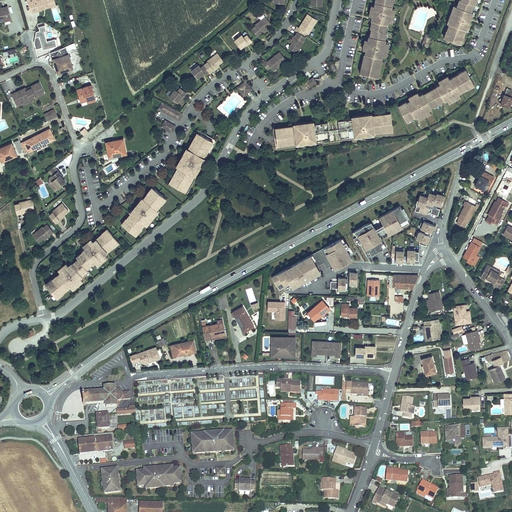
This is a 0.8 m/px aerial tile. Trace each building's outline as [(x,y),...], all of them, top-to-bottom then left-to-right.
[(27,0),(31,12),(43,9),(43,6),(45,6),(45,8),(51,7),(48,0),(27,0)] [(386,23),(387,21),(391,21),(392,18),(391,18),(392,15),(392,12),(393,12),(394,8),(391,8),(392,6),(393,0),(375,0),(375,2),(375,6),(374,5),(373,8),(372,8),(372,10),(371,13),(372,13),(371,16),(372,16),(371,20),(372,20),(371,28),(372,28),(370,36),(369,35),(368,39),(367,39),(367,41),(366,41),(365,44),(365,47),(366,47),(365,50),(366,50),(365,53),(364,58),(363,64),(362,64),(361,69),(365,70),(364,74),(374,76),(375,72),(378,73),(379,68),(380,61),(381,62),(382,57),(381,57),(381,55),(384,55),(385,52),(384,52),(384,49),(385,45),(386,46),(387,42),(384,42),(384,39),(384,36),(385,31),(383,31),(384,26),(385,26),(386,23)] [(459,0),(457,6),(456,6),(455,9),(453,8),(452,12),(450,17),(450,16),(449,20),(451,21),(449,24),(447,29),(445,34),(449,35),(447,39),(457,42),(459,39),(462,40),(464,36),(463,36),(465,29),(466,27),(469,27),(470,24),(469,23),(471,18),(472,19),(473,15),(471,15),(472,12),(471,11),(472,9),(471,8),(473,4),(475,4),(476,0),(477,0),(459,0)] [(52,10),(55,21),(61,19),(58,8),(52,10)] [(0,20),(6,19),(7,21),(12,19),(9,10),(4,11),(3,9),(0,9),(0,20)] [(317,20),(308,14),(303,21),(305,22),(303,25),(302,24),(299,28),(297,27),(295,30),(297,32),(302,35),(304,31),(307,33),(309,30),(310,31),(317,20)] [(256,26),(252,29),(258,36),(262,33),(261,32),(266,27),(271,24),(265,17),(255,25),(256,26)] [(40,31),(37,32),(35,43),(36,49),(43,48),(43,50),(50,49),(54,48),(57,47),(55,40),(47,42),(45,32),(47,31),(45,26),(39,27),(40,31)] [(302,35),(297,32),(295,36),(296,37),(292,42),(289,48),(297,52),(304,41),(303,41),(306,37),(302,35)] [(242,34),(235,40),(241,48),(245,45),(248,42),(249,43),(252,41),(247,34),(244,37),(242,34)] [(425,36),(422,45),(427,47),(431,36),(428,35),(427,36),(425,36)] [(73,43),(61,48),(51,52),(58,72),(73,67),(67,51),(75,47),(73,43)] [(280,52),(273,57),(274,58),(272,60),(271,59),(267,62),(266,60),(262,63),(267,69),(270,67),(273,69),(276,67),(276,68),(287,61),(280,52)] [(223,60),(218,53),(207,61),(208,62),(204,65),(209,71),(210,72),(214,69),(213,68),(218,64),(223,60)] [(199,65),(191,70),(197,78),(202,75),(205,73),(206,74),(209,71),(204,65),(201,67),(199,65)] [(450,79),(448,76),(439,81),(439,82),(436,84),(436,86),(423,93),(422,91),(419,93),(418,92),(408,97),(410,100),(407,102),(407,101),(398,106),(406,120),(410,118),(411,120),(417,117),(418,118),(421,116),(421,115),(424,114),(427,112),(427,113),(430,111),(429,109),(431,108),(431,107),(433,105),(441,101),(442,103),(443,103),(444,103),(445,103),(445,102),(445,101),(445,100),(447,99),(448,101),(451,100),(451,99),(453,97),(456,96),(457,97),(460,95),(459,92),(467,88),(467,89),(471,87),(469,83),(473,82),(468,72),(464,74),(462,71),(452,76),(453,77),(450,79)] [(313,78),(302,85),(305,90),(316,82),(313,78)] [(31,98),(32,100),(45,93),(40,82),(31,87),(32,88),(27,90),(26,89),(26,88),(12,94),(18,106),(23,104),(23,102),(31,98)] [(243,83),(238,87),(244,95),(252,89),(248,85),(246,86),(243,83)] [(77,89),(80,99),(86,98),(87,100),(88,102),(96,100),(92,85),(77,89)] [(175,89),(170,96),(177,102),(181,98),(183,95),(184,96),(187,92),(180,87),(178,91),(175,89)] [(511,100),(511,90),(507,88),(503,99),(501,98),(500,100),(502,101),(501,104),(509,107),(511,100)] [(163,103),(159,109),(179,120),(182,114),(163,103)] [(54,109),(44,114),(48,121),(58,116),(54,109)] [(276,149),(394,134),(391,113),(382,114),(382,115),(376,115),(375,115),(371,116),(371,114),(364,115),(359,116),(359,115),(353,116),(353,118),(346,119),(336,120),(335,114),(330,115),(330,121),(320,122),(313,123),(313,121),(306,122),(306,123),(301,123),(295,124),(295,125),(291,126),(285,127),(275,128),(273,128),(276,149)] [(165,120),(162,126),(171,132),(174,126),(165,120)] [(46,142),(46,143),(55,139),(50,129),(41,133),(42,135),(40,136),(39,134),(31,138),(32,139),(25,143),(24,141),(21,143),(25,153),(28,151),(29,152),(37,148),(37,147),(46,142)] [(214,139),(199,130),(193,140),(194,141),(190,146),(190,145),(188,150),(186,149),(183,154),(184,155),(181,159),(178,164),(180,165),(174,175),(169,183),(188,193),(220,135),(217,134),(214,139)] [(107,142),(109,152),(114,151),(115,155),(127,153),(124,138),(107,142)] [(2,162),(18,155),(12,142),(0,147),(0,161),(1,161),(2,162)] [(67,152),(64,161),(70,163),(72,154),(67,152)] [(49,184),(55,191),(66,182),(60,175),(61,174),(56,168),(49,172),(52,176),(55,179),(52,181),(49,184)] [(489,181),(492,177),(485,173),(483,177),(481,177),(480,176),(475,186),(484,190),(489,181)] [(486,192),(494,178),(492,177),(489,181),(484,190),(486,192)] [(125,227),(133,233),(135,230),(138,232),(139,231),(140,231),(142,228),(145,224),(146,222),(148,223),(151,220),(150,219),(153,215),(154,216),(156,213),(155,211),(157,209),(161,204),(164,201),(161,199),(163,196),(155,189),(153,192),(150,190),(147,193),(148,193),(143,199),(141,201),(140,199),(137,202),(138,203),(133,210),(131,209),(130,211),(132,213),(130,215),(127,218),(124,221),(127,223),(125,227)] [(443,201),(444,196),(437,193),(436,195),(429,192),(428,197),(420,195),(418,200),(416,204),(417,204),(415,211),(427,215),(429,206),(425,205),(426,203),(433,205),(434,203),(441,206),(441,205),(442,205),(443,201)] [(500,204),(502,200),(498,198),(497,202),(496,202),(489,215),(493,217),(491,221),(492,222),(497,224),(499,220),(498,219),(501,214),(505,206),(500,204)] [(28,210),(34,208),(32,199),(19,203),(15,205),(17,214),(22,213),(22,211),(28,210)] [(475,206),(467,202),(465,206),(458,218),(468,223),(476,207),(475,206)] [(53,212),(49,215),(56,222),(59,219),(59,218),(64,214),(68,210),(63,203),(52,212),(53,212)] [(400,206),(380,217),(385,227),(389,234),(410,223),(408,219),(402,209),(400,206)] [(438,216),(440,209),(433,207),(431,213),(438,216)] [(432,232),(435,225),(424,221),(421,228),(432,232)] [(372,227),(369,223),(354,231),(357,235),(355,237),(354,237),(357,242),(358,242),(359,244),(362,242),(365,246),(364,246),(369,256),(386,247),(379,233),(378,233),(377,231),(376,229),(374,226),(372,227)] [(43,226),(33,235),(39,242),(43,238),(49,234),(53,231),(47,224),(44,227),(43,226)] [(511,227),(508,225),(503,234),(511,238),(511,227)] [(51,284),(48,287),(55,295),(58,292),(60,295),(63,292),(69,287),(68,287),(70,286),(72,288),(75,286),(74,285),(76,283),(79,280),(80,281),(82,279),(80,277),(82,276),(83,277),(84,277),(85,276),(85,275),(85,274),(85,273),(84,273),(88,270),(92,266),(90,265),(92,263),(93,263),(95,262),(97,264),(99,262),(99,261),(101,259),(104,256),(104,257),(107,255),(105,253),(113,247),(113,248),(116,245),(114,242),(117,240),(110,231),(107,234),(105,231),(101,234),(102,234),(94,242),(93,241),(91,242),(90,242),(88,243),(86,245),(87,246),(85,247),(85,248),(82,251),(83,252),(77,256),(78,258),(72,263),(69,265),(68,265),(66,266),(63,268),(61,269),(62,270),(60,271),(61,272),(58,275),(58,274),(52,279),(49,281),(51,284)] [(417,239),(420,240),(420,244),(426,246),(430,236),(420,231),(417,239)] [(476,255),(482,243),(474,238),(464,257),(469,259),(467,262),(471,264),(476,255)] [(343,243),(341,239),(273,277),(280,290),(285,287),(287,291),(304,281),(305,283),(308,281),(307,278),(308,277),(309,278),(321,272),(318,266),(324,263),(327,269),(334,265),(336,269),(353,259),(346,248),(350,246),(347,241),(343,243)] [(404,262),(404,258),(404,255),(404,251),(397,250),(397,249),(392,249),(392,257),(397,257),(396,261),(404,262)] [(407,255),(407,259),(407,261),(415,261),(415,258),(419,258),(419,250),(408,250),(407,255)] [(480,257),(476,255),(471,264),(475,266),(480,257)] [(497,269),(492,266),(487,264),(480,276),(485,279),(486,277),(490,279),(491,278),(493,279),(492,280),(494,282),(493,283),(500,287),(505,279),(498,275),(499,273),(496,271),(497,269)] [(350,272),(350,279),(349,283),(357,284),(358,273),(350,272)] [(414,288),(418,276),(390,275),(390,287),(414,288)] [(346,283),(346,279),(346,278),(338,278),(338,282),(331,281),(330,289),(346,289),(346,283)] [(379,296),(379,280),(368,279),(367,295),(379,296)] [(443,308),(439,291),(428,293),(429,299),(427,300),(429,311),(443,308)] [(312,316),(315,320),(320,315),(321,314),(322,315),(330,308),(323,300),(311,310),(314,314),(312,316)] [(285,319),(285,301),(281,301),(281,302),(278,302),(278,301),(268,301),(268,310),(276,311),(276,319),(285,319)] [(464,312),(463,305),(454,306),(456,325),(471,323),(470,314),(466,314),(464,312)] [(254,327),(243,307),(233,312),(244,332),(254,327)] [(349,308),(341,308),(341,316),(349,316),(349,318),(357,318),(358,308),(349,308)] [(427,329),(424,330),(425,340),(440,339),(439,333),(438,323),(439,323),(439,319),(424,320),(425,325),(427,325),(427,329)] [(227,336),(223,320),(218,321),(219,324),(204,327),(206,338),(213,337),(214,339),(227,336)] [(470,350),(481,347),(479,342),(477,335),(479,334),(478,330),(466,333),(466,334),(468,342),(470,350)] [(282,340),(271,340),(271,352),(279,352),(279,356),(295,356),(295,336),(282,336),(282,340)] [(196,352),(194,340),(174,345),(171,346),(173,357),(177,356),(176,354),(183,353),(184,355),(196,352)] [(317,342),(313,342),(312,356),(317,356),(317,352),(319,352),(319,353),(322,353),(322,354),(326,354),(326,343),(322,343),(323,341),(317,341),(317,342)] [(330,343),(326,343),(326,354),(330,355),(330,353),(334,353),(334,352),(335,352),(335,357),(340,357),(340,343),(336,343),(336,342),(331,342),(330,343)] [(365,357),(365,355),(375,355),(375,345),(364,345),(364,347),(355,346),(355,356),(365,357)] [(156,347),(131,356),(133,363),(141,361),(142,362),(145,364),(154,361),(153,359),(155,358),(156,360),(160,359),(156,347)] [(443,350),(444,359),(451,358),(453,358),(451,349),(443,350)] [(424,366),(425,365),(427,374),(436,372),(432,357),(423,359),(424,366)] [(454,373),(451,358),(444,359),(446,374),(454,373)] [(479,377),(475,362),(471,363),(470,358),(462,360),(468,380),(479,377)] [(506,379),(500,366),(503,365),(504,364),(502,358),(493,361),(496,368),(490,370),(495,384),(506,379)] [(281,389),(291,390),(291,393),(300,393),(300,382),(292,382),(292,381),(288,381),(284,381),(277,380),(277,385),(282,385),(281,389)] [(358,395),(368,395),(369,384),(347,383),(346,393),(351,393),(351,394),(358,395)] [(122,400),(131,400),(130,392),(122,393),(120,392),(117,391),(118,391),(118,390),(118,389),(118,388),(117,388),(117,387),(116,387),(105,387),(106,392),(85,394),(85,393),(84,393),(84,394),(83,394),(83,395),(84,395),(85,403),(84,403),(84,404),(85,404),(85,405),(86,405),(86,404),(106,403),(107,408),(117,407),(117,406),(118,406),(119,406),(119,405),(119,404),(119,403),(118,402),(119,402),(120,401),(122,400)] [(331,390),(323,390),(323,392),(319,392),(318,400),(338,401),(339,391),(331,390)] [(443,396),(437,397),(437,395),(433,395),(434,409),(451,408),(450,396),(443,396)] [(481,409),(480,396),(476,397),(476,398),(471,398),(463,398),(464,410),(481,409)] [(402,405),(404,405),(403,414),(404,414),(403,418),(411,419),(412,416),(414,416),(415,407),(412,407),(413,399),(403,398),(402,405)] [(296,409),(296,404),(282,404),(282,417),(279,417),(279,421),(293,422),(293,409),(296,409)] [(355,417),(354,426),(355,426),(359,427),(364,427),(365,419),(364,419),(364,417),(366,418),(367,409),(355,408),(355,417)] [(110,429),(109,415),(97,416),(99,432),(102,432),(102,430),(110,429)] [(465,426),(445,427),(446,433),(448,435),(448,439),(453,439),(453,442),(454,442),(458,442),(458,439),(456,437),(458,436),(460,436),(460,439),(466,439),(465,437),(465,426)] [(489,440),(483,440),(483,448),(503,447),(503,445),(506,445),(506,447),(506,449),(511,449),(511,436),(508,436),(508,429),(498,430),(498,438),(489,439),(489,440)] [(234,449),(233,435),(231,435),(231,432),(224,433),(224,434),(221,434),(221,432),(208,433),(208,435),(206,436),(206,434),(195,435),(195,438),(193,438),(194,452),(196,452),(196,454),(207,454),(207,452),(209,452),(209,453),(223,452),(222,451),(225,451),(225,452),(232,452),(232,449),(234,449)] [(429,444),(429,442),(437,442),(437,432),(421,433),(421,444),(429,444)] [(396,443),(404,443),(405,447),(413,446),(413,436),(405,436),(405,433),(396,434),(396,443)] [(96,439),(97,452),(114,450),(112,437),(96,439)] [(97,452),(96,439),(79,441),(80,454),(97,452)] [(284,457),(285,467),(294,466),(293,457),(292,458),(291,456),(293,456),(292,446),(281,448),(282,457),(284,457)] [(340,460),(342,464),(346,466),(347,463),(354,465),(357,456),(348,452),(347,453),(345,452),(346,450),(338,447),(335,455),(337,456),(336,459),(340,460)] [(324,456),(324,449),(319,449),(319,450),(311,450),(303,450),(303,461),(320,461),(320,456),(324,456)] [(335,455),(333,461),(342,464),(340,460),(336,459),(337,456),(335,455)] [(175,485),(182,484),(181,469),(173,470),(173,469),(170,469),(170,468),(164,468),(164,470),(161,470),(161,469),(148,470),(148,471),(145,471),(145,472),(138,473),(139,488),(147,487),(147,488),(150,488),(150,490),(163,489),(163,487),(165,486),(165,488),(172,487),(172,486),(174,486),(175,486),(175,485)] [(400,471),(393,470),(393,468),(387,468),(386,481),(391,481),(391,480),(407,482),(408,472),(400,471)] [(118,469),(102,471),(103,478),(104,478),(105,483),(104,483),(105,483),(105,488),(105,495),(121,493),(120,486),(119,486),(119,483),(119,482),(110,484),(110,480),(119,479),(118,479),(118,476),(119,476),(118,469)] [(483,481),(479,482),(480,488),(493,485),(495,493),(504,491),(500,472),(494,473),(494,475),(495,476),(492,477),(492,475),(482,477),(483,481)] [(452,489),(452,491),(448,491),(448,499),(458,498),(458,494),(463,494),(463,476),(450,476),(450,489),(452,489)] [(334,487),(336,487),(336,483),(336,479),(323,479),(323,484),(323,490),(325,490),(324,498),(338,499),(339,491),(333,490),(334,487)] [(241,482),(237,482),(236,490),(241,490),(240,492),(252,493),(252,491),(256,491),(257,483),(253,483),(253,481),(241,481),(241,482)] [(423,481),(417,492),(426,496),(433,499),(438,489),(423,481)] [(379,500),(378,502),(387,506),(388,504),(394,508),(399,498),(387,492),(386,494),(384,493),(385,491),(380,489),(375,498),(379,500)]
